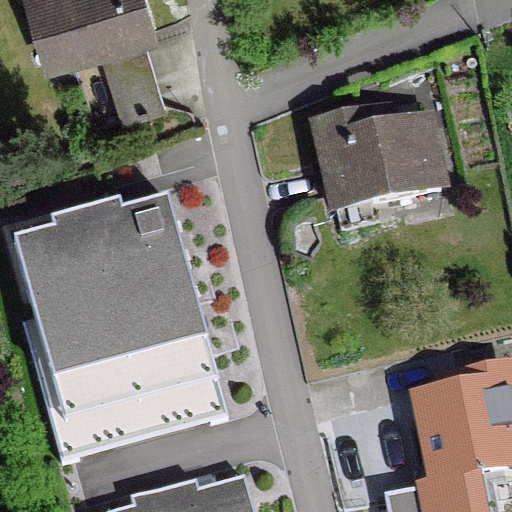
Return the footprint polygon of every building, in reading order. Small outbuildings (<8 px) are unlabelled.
[(138,0),(23,0),(43,65),(69,57),(90,129),(160,108),(139,36),(149,33),(138,0)] [(375,116),(313,130),(333,216),(436,193),(422,125),(379,135),(375,116)] [(7,145),(0,147),(0,189),(19,184),(7,145)] [(6,236),(43,376),(192,337),(156,197),(6,236)] [(450,382),(453,395),(414,403),(431,489),(511,473),(511,431),(500,372),(450,382)] [(391,425),(335,438),(348,493),(403,481),(391,425)] [(114,511),(245,511),(238,480),(114,511)]
